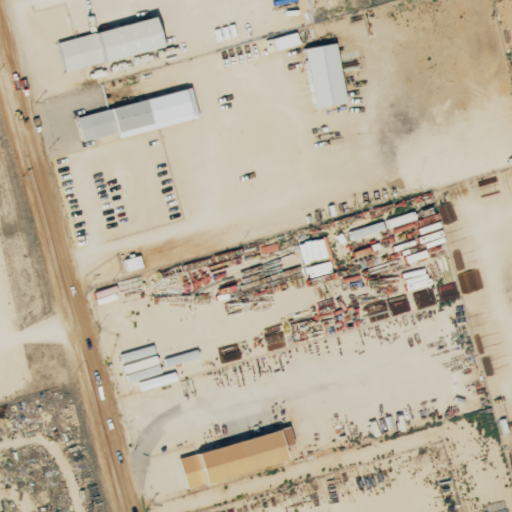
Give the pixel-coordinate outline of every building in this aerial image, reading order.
[(64,69),(163,46),(155,16),(57,39),(64,69)] [(274,48),(298,44),(296,32),(272,36),(274,48)] [(305,46),(313,106),(344,102),(336,42),(305,46)] [(76,115),(82,140),(117,131),(118,136),(198,117),(191,88),(76,115)] [(287,458),(279,429),(177,457),(185,486),(287,458)]
